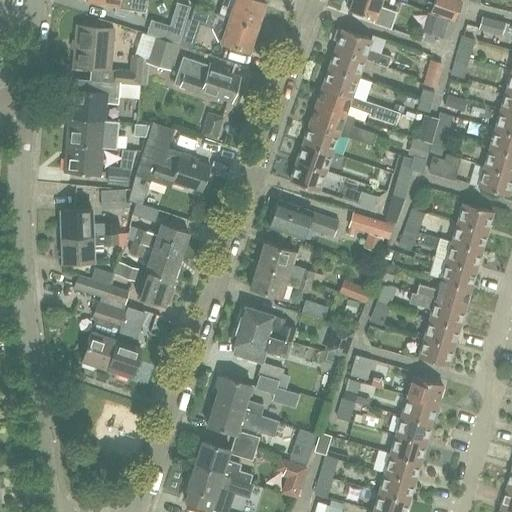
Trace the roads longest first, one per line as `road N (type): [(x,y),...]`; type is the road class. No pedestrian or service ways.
road 1 (residential): [(313,0),(133,511)]
road 2 (residential): [(47,511),(18,266),(25,112)]
road 3 (residential): [(464,511),(491,401),(486,366),(511,284)]
